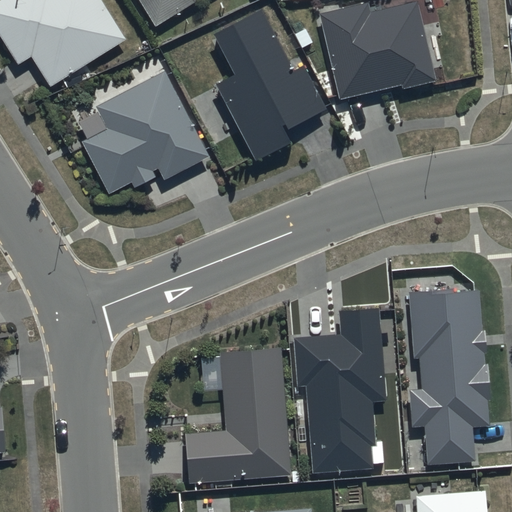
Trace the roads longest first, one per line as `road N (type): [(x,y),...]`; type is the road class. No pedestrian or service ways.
road 1 (residential): [(73,318),(361,200),(511,173)]
road 2 (residential): [(91,511),(73,318)]
road 3 (residential): [(73,318),(0,195)]
